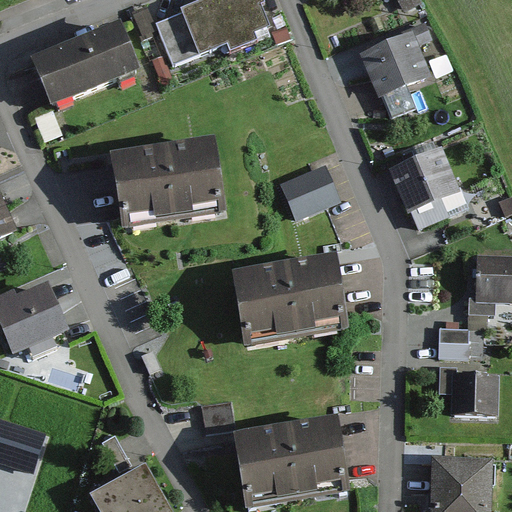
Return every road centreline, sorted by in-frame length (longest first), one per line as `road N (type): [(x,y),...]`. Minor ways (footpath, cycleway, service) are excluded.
road 1 (residential): [(389,511),(393,262),(289,0)]
road 2 (residential): [(0,92),(135,391),(199,511)]
road 3 (residential): [(123,0),(0,49)]
